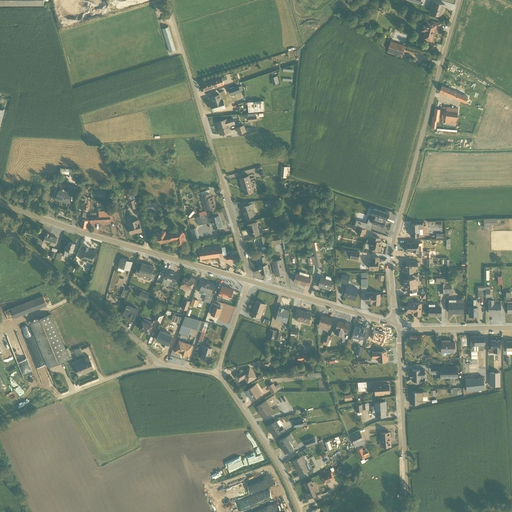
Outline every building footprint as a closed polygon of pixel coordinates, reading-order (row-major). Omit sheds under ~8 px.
[(432,1),(429,13),(441,16),(443,9),(444,10),(445,5),(432,1)] [(419,37),(423,38),(423,39),(431,41),(434,30),(438,31),(440,24),(429,21),(429,22),(427,22),(426,25),(423,25),(421,31),(420,30),(419,37)] [(162,30),(169,53),(176,51),(169,28),(162,30)] [(405,46),(390,42),(387,52),(401,57),(402,57),(405,46)] [(202,84),(204,91),(224,84),(221,78),(213,80),(212,78),(208,79),(209,82),(202,84)] [(242,85),(228,89),(229,94),(243,91),(242,85)] [(439,92),(465,103),(467,97),(441,86),(439,92)] [(211,106),(229,101),(226,92),(212,97),(213,99),(209,100),(211,106)] [(248,112),(264,111),(263,101),(247,102),(247,103),(245,103),(245,105),(247,105),(248,112)] [(455,125),(458,109),(443,107),(441,120),(445,120),(444,123),(455,125)] [(431,128),(435,129),(436,123),(438,123),(440,110),(435,109),(433,117),(432,117),(431,128)] [(248,122),(256,121),(256,116),(255,113),(247,114),(248,117),(247,117),(248,122)] [(468,127),(472,117),(462,114),(459,124),(468,127)] [(216,122),(220,134),(230,131),(228,125),(230,125),(230,126),(235,124),(233,118),(227,120),(226,119),(216,122)] [(236,128),(237,134),(246,132),(244,125),(236,128)] [(245,194),(246,194),(253,192),(254,192),(249,176),(239,179),(244,194),(245,194)] [(58,190),(55,199),(61,202),(62,201),(68,203),(70,196),(74,197),(77,187),(68,184),(66,190),(62,189),(62,191),(58,190)] [(91,190),(90,197),(105,198),(106,191),(91,190)] [(201,196),(205,210),(216,207),(213,196),(211,197),(210,193),(209,190),(200,192),(201,196)] [(145,203),(146,211),(158,209),(158,203),(157,201),(155,201),(155,203),(145,203)] [(249,202),(241,204),(245,218),(254,215),(252,209),(254,208),(252,204),(255,203),(254,201),(249,202)] [(195,210),(193,208),(191,209),(186,214),(190,218),(194,212),(195,210)] [(387,213),(374,209),(371,221),(375,222),(375,223),(383,225),(387,213)] [(90,215),(91,223),(110,222),(109,210),(98,211),(99,215),(90,215)] [(208,222),(210,230),(221,226),(218,215),(208,218),(206,213),(199,215),(202,224),(208,222)] [(496,224),(496,216),(483,216),(483,229),(491,228),(490,224),(496,224)] [(137,233),(142,232),(138,219),(127,223),(130,234),(137,232),(137,233)] [(247,225),(250,236),(259,233),(257,226),(258,226),(257,222),(247,225)] [(420,230),(423,229),(423,224),(410,225),(410,237),(420,236),(420,230)] [(356,234),(363,236),(365,230),(355,226),(353,230),(357,232),(356,234)] [(156,236),(154,236),(154,240),(156,240),(157,244),(171,242),(170,233),(166,234),(165,231),(163,231),(162,230),(161,231),(156,232),(156,236)] [(170,231),(171,241),(176,240),(177,241),(178,245),(183,244),(183,241),(186,241),(184,232),(179,233),(178,230),(170,231)] [(49,234),(46,233),(43,242),(54,246),(57,238),(49,235),(49,234)] [(278,233),(269,235),(271,245),(281,244),(278,233)] [(365,244),(364,248),(380,251),(381,242),(379,242),(379,239),(371,237),(370,245),(365,244)] [(66,245),(63,254),(67,256),(68,255),(70,255),(71,252),(72,252),(75,244),(68,242),(67,245),(66,245)] [(412,252),(418,252),(418,243),(411,243),(405,243),(405,251),(412,251),(412,252)] [(88,248),(84,246),(80,260),(92,264),(96,252),(88,250),(88,248)] [(199,250),(199,251),(200,260),(222,257),(222,254),(225,253),(224,248),(221,248),(218,248),(199,250)] [(260,270),(261,274),(268,273),(266,264),(269,264),(267,253),(266,253),(265,249),(260,250),(261,257),(259,258),(261,266),(258,266),(259,271),(260,270)] [(350,251),(347,250),(345,258),(349,259),(358,261),(359,252),(351,251),(350,251)] [(52,258),(54,258),(56,253),(52,251),(50,256),(46,255),(45,257),(48,258),(48,259),(51,261),(52,258)] [(57,253),(55,259),(66,263),(66,262),(70,264),(73,258),(69,256),(67,261),(61,259),(62,256),(57,253)] [(369,261),(369,270),(378,270),(378,264),(378,258),(371,258),(371,261),(369,261)] [(124,269),(129,270),(131,262),(127,261),(120,259),(118,267),(118,270),(124,272),(124,269)] [(281,260),(272,262),(275,276),(284,274),(281,260)] [(403,267),(403,272),(405,272),(405,273),(415,272),(416,269),(417,269),(417,262),(405,262),(405,267),(403,267)] [(138,275),(138,276),(149,279),(149,278),(153,279),(155,274),(152,273),(153,267),(142,263),(142,264),(138,263),(135,274),(138,275)] [(166,270),(161,284),(168,286),(169,285),(175,287),(177,282),(175,282),(177,275),(170,272),(166,270)] [(296,274),(293,282),(305,285),(308,286),(311,278),(308,277),(309,275),(299,272),(299,274),(296,274)] [(350,277),(342,274),(340,281),(347,283),(350,277)] [(325,279),(320,277),(318,286),(332,290),(333,284),(333,283),(332,283),(332,281),(331,280),(331,279),(330,278),(326,276),(325,279)] [(181,285),(179,288),(188,291),(189,289),(191,289),(195,279),(190,277),(190,280),(184,278),(183,279),(182,278),(180,284),(181,285)] [(416,292),(417,292),(416,279),(404,280),(404,289),(407,289),(408,292),(409,292),(410,296),(417,295),(416,292)] [(445,279),(436,279),(436,283),(440,283),(440,293),(445,293),(445,283),(445,279)] [(213,285),(203,281),(199,293),(205,295),(203,301),(210,303),(213,294),(211,293),(213,285)] [(216,289),(215,293),(218,294),(217,297),(229,301),(233,290),(221,286),(220,290),(216,289)] [(358,289),(346,286),(343,297),(354,300),(358,289)] [(478,297),(485,297),(485,286),(477,286),(477,291),(478,291),(478,297)] [(148,295),(141,291),(138,297),(146,300),(148,295)] [(380,294),(365,294),(365,302),(372,302),(372,304),(379,304),(380,294)] [(14,319),(47,306),(42,296),(10,309),(14,319)] [(192,299),(190,305),(196,307),(199,301),(192,299)] [(448,300),(448,313),(462,313),(462,299),(456,299),(456,300),(448,300)] [(184,300),(181,309),(186,310),(190,302),(184,300)] [(469,316),(477,316),(477,307),(476,307),(476,300),(470,300),(470,307),(469,307),(469,316)] [(494,300),(488,300),(488,313),(500,313),(500,304),(494,304),(494,300)] [(256,301),(251,315),(260,318),(264,308),(265,305),(256,301)] [(220,306),(212,303),(210,308),(212,309),(210,315),(217,317),(220,309),(219,308),(220,306)] [(414,315),(420,316),(421,304),(407,303),(406,312),(414,313),(414,315)] [(138,309),(127,304),(122,314),(133,319),(138,309)] [(435,305),(429,305),(428,316),(440,316),(440,307),(435,307),(435,305)] [(283,309),(279,308),(275,320),(286,323),(289,311),(283,310),(283,309)] [(300,310),(296,310),(295,317),(296,318),(295,321),(311,324),(312,320),(309,319),(311,313),(300,311),(300,310)] [(160,323),(163,315),(156,312),(153,320),(160,323)] [(65,350),(50,314),(29,322),(47,369),(72,359),(68,348),(65,350)] [(196,324),(197,319),(185,316),(183,321),(189,322),(196,324)] [(318,326),(329,330),(332,319),(321,316),(318,326)] [(153,323),(143,318),(142,320),(141,320),(139,326),(138,329),(148,333),(152,325),(153,323)] [(204,322),(199,320),(196,330),(201,332),(204,322)] [(338,321),(334,334),(342,336),(344,332),(346,333),(349,324),(345,323),(338,321)] [(198,341),(201,343),(208,323),(205,322),(204,322),(198,341)] [(190,328),(181,325),(178,333),(187,337),(190,328)] [(355,327),(350,340),(357,342),(359,341),(359,340),(361,340),(361,339),(363,340),(366,331),(366,329),(362,328),(361,329),(355,327)] [(298,335),(298,328),(291,328),(289,347),(292,347),(292,346),(293,346),(293,340),(294,340),(294,334),(298,335)] [(269,330),(267,337),(279,341),(281,333),(269,330)] [(162,342),(161,345),(167,348),(172,336),(160,331),(156,340),(160,342),(161,342),(162,342)] [(374,332),(372,340),(385,344),(386,340),(384,339),(385,335),(384,335),(385,334),(380,333),(380,334),(374,332)] [(470,337),(470,351),(471,351),(471,358),(477,358),(477,351),(483,351),(483,346),(484,345),(484,337),(470,337)] [(175,353),(179,354),(180,353),(182,353),(182,354),(182,355),(183,355),(184,355),(188,356),(192,345),(179,340),(175,352),(175,353)] [(454,353),(454,342),(450,342),(450,341),(441,341),(441,354),(442,356),(445,356),(446,355),(446,354),(449,354),(450,353),(454,353)] [(500,341),(490,341),(491,349),(493,349),(493,353),(500,353),(500,341)] [(1,345),(5,361),(12,359),(9,344),(1,345)] [(200,358),(207,360),(210,352),(211,353),(212,349),(202,346),(201,350),(203,350),(200,358)] [(22,378),(32,375),(22,348),(12,351),(22,378)] [(386,351),(371,352),(372,358),(377,358),(377,362),(388,361),(387,357),(386,357),(386,351)] [(94,370),(88,356),(84,358),(85,361),(74,365),(78,376),(94,370)] [(440,378),(458,378),(457,367),(440,367),(440,366),(430,366),(430,372),(439,372),(440,378)] [(250,367),(235,376),(238,381),(244,378),(247,383),(256,378),(250,367)] [(424,370),(412,370),(412,381),(416,381),(416,384),(424,384),(424,370)] [(490,373),(490,386),(499,386),(499,373),(490,373)] [(483,378),(465,379),(466,392),(484,390),(483,378)] [(358,391),(366,391),(366,382),(357,383),(358,391)] [(273,383),(267,387),(272,393),(277,390),(277,391),(281,388),(279,384),(275,386),(273,383)] [(262,393),(256,384),(245,391),(251,400),(262,393)] [(374,384),(375,395),(383,395),(383,394),(389,394),(389,384),(381,384),(374,384)] [(410,400),(410,404),(419,404),(419,402),(422,402),(422,401),(427,401),(427,392),(411,392),(411,400),(410,400)] [(272,411),(266,401),(257,406),(259,410),(258,411),(262,417),(272,411)] [(355,405),(356,412),(362,412),(362,409),(369,409),(368,403),(367,403),(367,401),(362,402),(362,403),(356,403),(356,405),(355,405)] [(385,402),(374,402),(374,406),(371,406),(372,413),(375,413),(375,417),(386,417),(385,402)] [(276,421),(267,427),(273,437),(285,430),(279,420),(277,422),(276,421)] [(380,448),(391,446),(389,432),(380,433),(380,439),(379,439),(380,448)] [(350,437),(355,448),(365,443),(360,433),(350,437)] [(282,449),(285,453),(293,448),(289,441),(292,438),(290,434),(279,441),(283,448),(282,449)] [(308,444),(297,450),(298,452),(309,446),(308,444)] [(302,456),(293,461),(300,475),(311,469),(308,463),(309,462),(305,455),(303,456),(302,456)] [(331,471),(331,470),(320,475),(324,484),(334,481),(330,473),(331,471)] [(268,473),(238,485),(242,497),(227,503),(230,509),(232,508),(233,511),(236,511),(273,498),(269,488),(273,487),(268,473)] [(314,481),(312,482),(311,481),(303,484),(306,491),(308,490),(308,492),(305,494),(307,499),(316,495),(314,491),(318,490),(314,481)]
